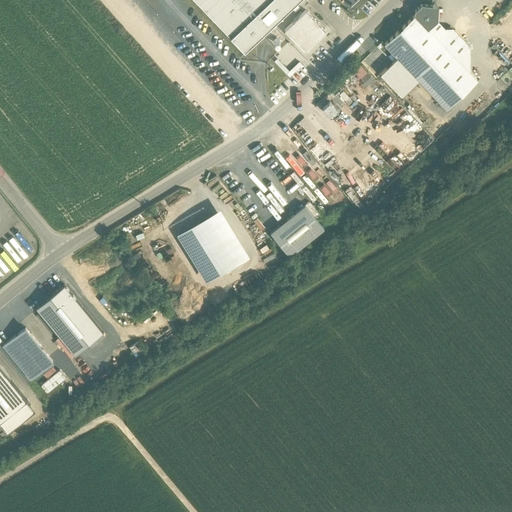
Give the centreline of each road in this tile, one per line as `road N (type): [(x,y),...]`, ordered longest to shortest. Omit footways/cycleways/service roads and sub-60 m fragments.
road 1 (track): [(111,416),(511,167)]
road 2 (tertiary): [(59,250),(267,123),(395,0)]
road 3 (unknown): [(183,0),(281,109)]
road 4 (track): [(0,482),(111,416)]
road 5 (track): [(111,416),(192,511)]
